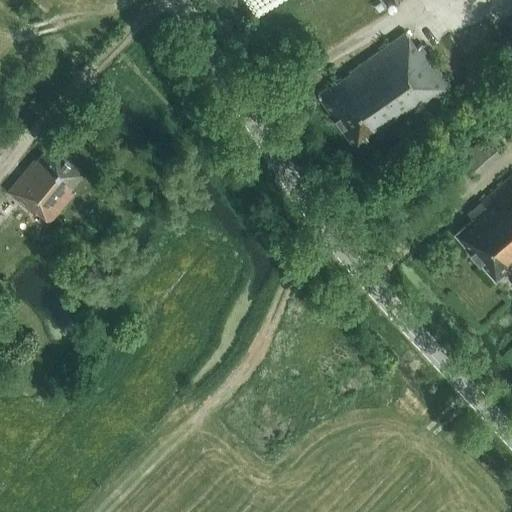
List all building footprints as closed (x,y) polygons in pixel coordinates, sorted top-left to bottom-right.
[(381,138),(450,89),(420,45),(417,47),(406,31),(317,93),(356,148),(378,133),(381,138)] [(468,105),(489,91),(477,75),(456,89),(468,105)] [(487,137),(462,159),(476,174),(500,152),(487,137)] [(70,188),(83,172),(49,144),(36,160),(34,159),(7,191),(34,213),(36,210),(50,221),(74,192),(70,188)] [(511,173),(468,212),(473,218),(455,233),(496,279),(511,265),(511,173)]
